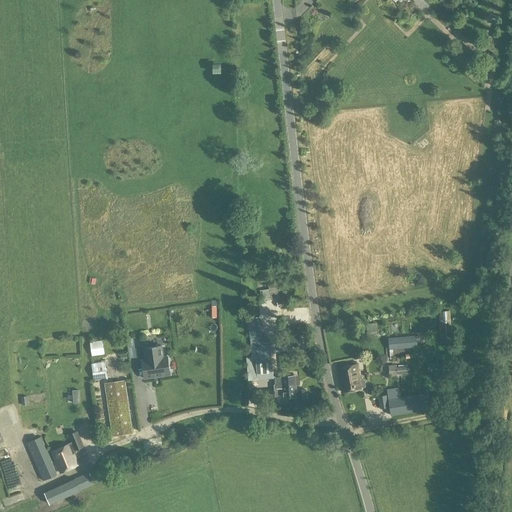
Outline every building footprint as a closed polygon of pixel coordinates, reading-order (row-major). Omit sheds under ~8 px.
[(264,301),(279,298),(277,285),(268,286),(269,290),(259,291),(261,300),(264,300),(264,301)] [(451,324),(450,310),(440,311),(440,323),(439,323),(439,331),(441,331),(441,335),(439,335),(440,343),(452,343),(452,340),(454,340),(453,324),(451,324)] [(247,318),(248,329),(249,328),(250,339),(252,357),(246,358),(248,381),(273,378),(270,338),(262,338),(260,317),(247,318)] [(417,336),(389,339),(389,350),(418,347),(417,336)] [(91,344),(92,356),(104,354),(102,342),(91,344)] [(144,351),(146,362),(143,363),(145,381),(171,377),(168,359),(164,360),(162,348),(144,351)] [(94,380),(108,379),(105,361),(91,363),(94,380)] [(357,364),(338,368),(342,393),(362,389),(362,387),(364,387),(365,386),(364,381),(363,380),(360,381),(357,364)] [(396,365),(389,365),(389,377),(397,377),(397,374),(408,373),(407,366),(396,367),(396,365)] [(276,388),(274,388),(274,389),(260,390),(258,392),(258,398),(260,400),(263,400),(263,398),(294,396),(295,405),(307,405),(306,389),(296,390),(295,376),(281,377),(276,378),(276,388)] [(128,404),(127,394),(125,380),(104,383),(112,436),(132,433),(128,404)] [(427,394),(389,400),(391,416),(429,410),(427,394)] [(386,396),(378,397),(380,409),(388,408),(386,396)] [(473,410),(482,408),(480,401),(472,403),(473,410)] [(51,451),(56,462),(61,472),(79,464),(73,451),(83,447),(77,431),(69,435),(73,442),(51,451)] [(57,475),(41,437),(26,443),(42,481),(57,475)] [(89,472),(44,492),(50,504),(94,484),(89,472)]
